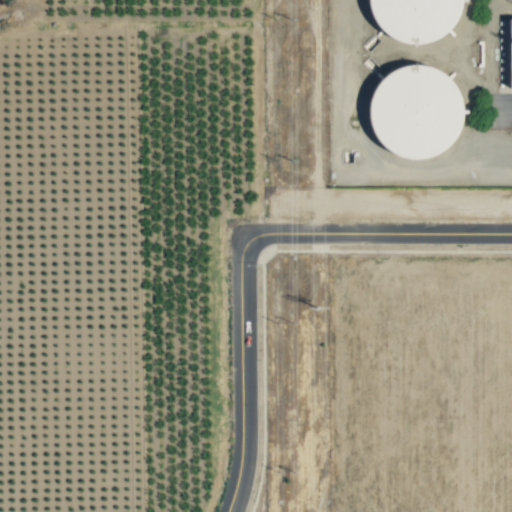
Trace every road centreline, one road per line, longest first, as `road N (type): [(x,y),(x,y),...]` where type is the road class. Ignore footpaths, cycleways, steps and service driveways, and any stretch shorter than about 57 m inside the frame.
road 1 (residential): [(229,511),(243,474),(248,413),(241,253),(252,237),(327,238)]
road 2 (residential): [(511,235),(327,238)]
